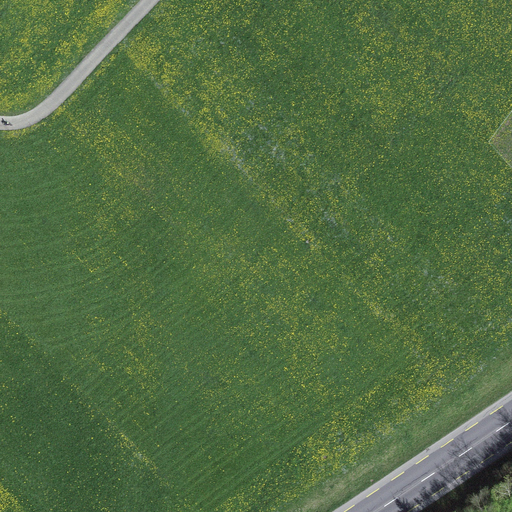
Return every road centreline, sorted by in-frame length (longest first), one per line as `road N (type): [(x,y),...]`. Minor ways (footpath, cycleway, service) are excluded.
road 1 (track): [(0,122),(59,100),(152,0)]
road 2 (primary): [(369,511),(511,414)]
